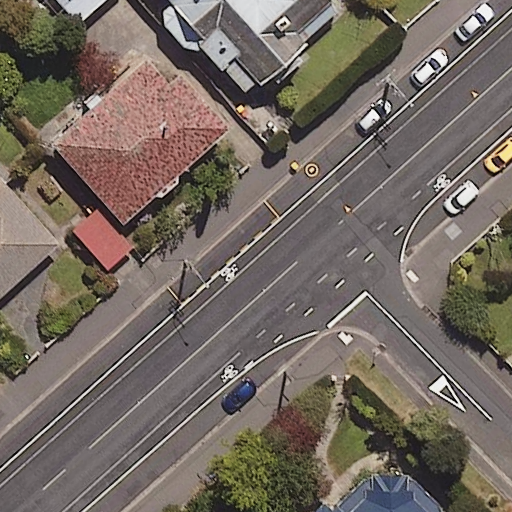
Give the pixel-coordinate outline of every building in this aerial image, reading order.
[(106,0),(55,0),(79,26),(106,0)] [(341,13),(329,0),(166,0),(173,6),(158,20),(190,54),(198,46),(247,99),(341,13)] [(106,98),(100,91),(45,138),(121,227),(226,137),(187,92),(176,101),(145,65),(106,98)] [(0,181),(0,298),(58,247),(0,181)] [(133,247),(95,205),(69,229),(107,271),(133,247)] [(511,309),(497,325),(511,339),(511,309)] [(419,511),(367,461),(316,511),(419,511)]
